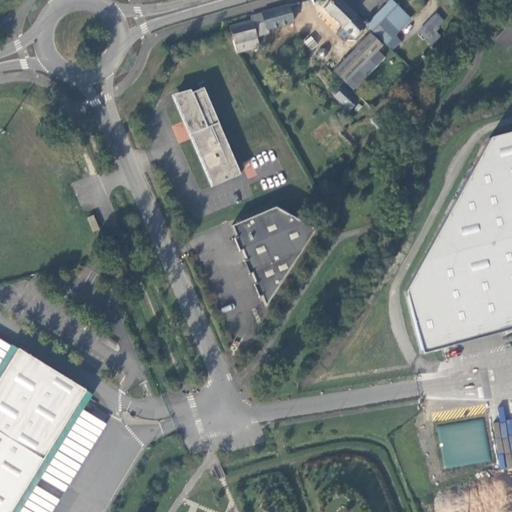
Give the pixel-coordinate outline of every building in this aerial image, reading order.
[(331,0),(321,10),(353,43),(366,32),(368,31),(384,46),(391,38),(407,21),(385,0),(378,0),(360,18),(357,14),(354,17),(337,0),(331,0)] [(251,22),(228,28),(230,33),(235,53),(258,47),(255,37),(267,34),(266,30),(292,23),(287,6),(261,15),(262,16),(249,18),(251,22)] [(432,45),(441,35),(436,30),(445,20),(435,12),(417,32),(432,45)] [(369,35),(332,72),(344,84),(377,53),(382,47),(369,35)] [(303,44),(313,50),(319,42),(308,36),(303,44)] [(396,44),(391,38),(384,46),(389,51),(396,44)] [(322,46),(320,47),(318,49),(318,52),(320,54),(322,55),(325,53),(326,51),(326,49),(324,47),(322,46)] [(385,61),(377,53),(344,84),(352,92),(385,61)] [(240,175),(202,88),(177,100),(214,185),(240,175)] [(341,88),(333,96),(348,110),(356,103),(341,88)] [(181,123),(172,125),(178,143),(187,140),(181,123)] [(511,132),(488,139),(403,291),(420,354),(511,329),(511,132)] [(272,207),(229,226),(265,306),(312,230),(310,226),(272,207)] [(93,216),(87,219),(93,232),(99,230),(93,216)] [(9,350),(0,366),(0,511),(9,511),(82,393),(9,350)]
